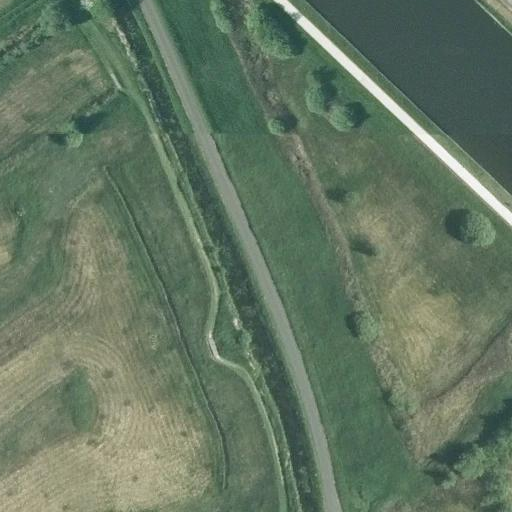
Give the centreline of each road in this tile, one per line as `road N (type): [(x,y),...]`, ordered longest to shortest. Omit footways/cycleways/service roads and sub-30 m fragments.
road 1 (tertiary): [(333,511),(301,374),(144,0)]
road 2 (track): [(511,232),(267,0)]
